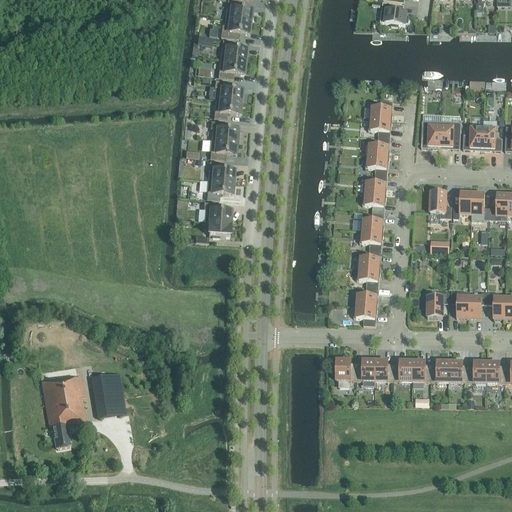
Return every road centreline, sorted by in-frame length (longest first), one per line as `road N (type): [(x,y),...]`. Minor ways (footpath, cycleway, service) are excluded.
road 1 (residential): [(274,0),(250,240),(266,242)]
road 2 (tertiary): [(291,0),(266,242)]
road 3 (tertiary): [(262,336),(260,511)]
road 4 (residential): [(407,173),(397,339)]
road 5 (residential): [(262,336),(397,339)]
road 6 (unclassified): [(0,483),(127,479)]
